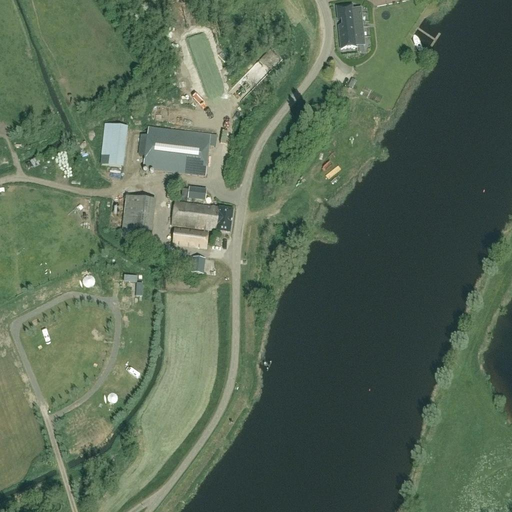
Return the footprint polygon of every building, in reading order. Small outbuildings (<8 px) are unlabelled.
[(375,13),(386,20),(393,8),(382,1),(375,13)] [(352,6),(336,7),(337,20),(341,21),(342,26),(338,27),(341,50),(356,49),(356,47),(364,46),(360,9),(352,10),(352,6)] [(126,129),(105,127),(101,166),(121,168),(126,129)] [(149,129),(144,170),(205,178),(210,136),(149,129)] [(39,167),(37,161),(30,163),(32,170),(39,167)] [(204,191),(189,189),(188,199),(203,200),(204,191)] [(127,197),(121,238),(149,242),(154,201),(127,197)] [(232,211),(174,203),(171,227),(204,231),(203,234),(174,230),(172,246),(205,250),(208,232),(229,234),(232,211)] [(203,275),(205,260),(193,259),(192,264),(191,274),(203,275)]
